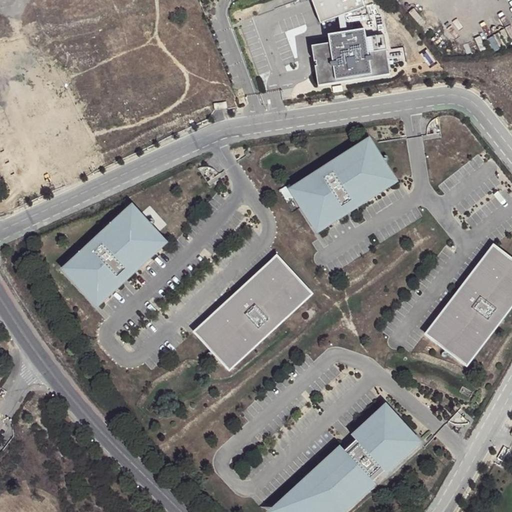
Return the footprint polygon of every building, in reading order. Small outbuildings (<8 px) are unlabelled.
[(343,15),(365,8),(361,0),(311,0),(321,23),(338,17),(343,15)] [(340,32),(329,34),(330,42),(310,45),(313,61),(315,60),(315,65),(314,65),(317,85),(388,74),(385,49),(377,50),(374,35),(364,36),(363,28),(344,31),(340,32)] [(382,34),(374,35),(377,50),(385,49),(382,34)] [(368,142),(294,190),(318,228),(344,211),(341,207),(352,200),(355,204),(392,180),(368,142)] [(131,209),(66,269),(97,303),(120,281),(117,277),(126,269),(129,273),(162,242),(131,209)] [(465,289),(494,251),(492,249),(426,336),(429,338),(458,300),(462,302),(469,293),(465,289)] [(458,300),(429,338),(464,365),(511,302),(511,264),(494,251),(465,289),(469,293),(462,302),(458,300)] [(195,333),(197,335),(233,302),(236,306),(245,298),(242,294),(277,261),(275,259),(195,333)] [(233,302),(197,335),(228,369),(308,295),(277,261),(242,294),(245,298),(236,306),(233,302)] [(343,448),(293,495),(308,511),(321,511),(341,511),(374,482),(372,480),(384,469),(387,472),(420,442),(386,405),(353,436),(358,441),(347,452),(343,448)] [(342,447),(281,502),(283,504),(285,502),(295,511),(302,511),(308,511),(293,495),(343,448),(342,447)] [(295,511),(285,502),(283,504),(275,511),(295,511)]
